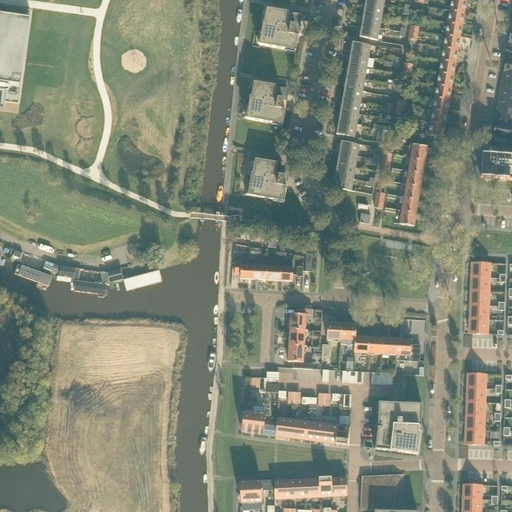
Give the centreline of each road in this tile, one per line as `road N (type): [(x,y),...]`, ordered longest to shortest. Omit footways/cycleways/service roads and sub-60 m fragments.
road 1 (residential): [(337,303),(340,242),(302,167),(330,0)]
road 2 (residential): [(458,208),(493,0)]
road 3 (residential): [(0,237),(62,262),(106,268),(127,256)]
